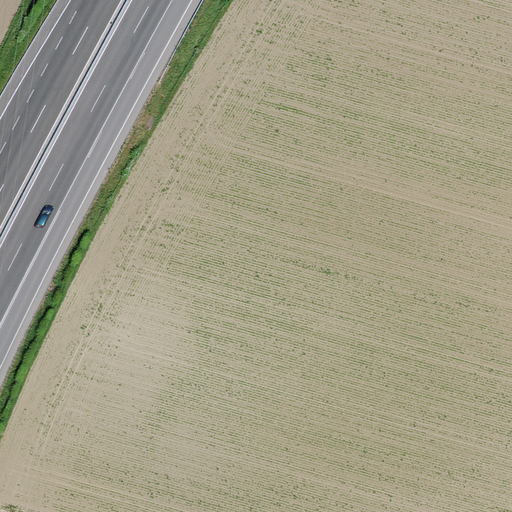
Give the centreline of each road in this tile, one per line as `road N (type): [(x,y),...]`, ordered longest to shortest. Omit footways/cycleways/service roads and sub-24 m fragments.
road 1 (motorway): [(42,202),(152,0)]
road 2 (motorway): [(102,0),(0,190)]
road 3 (motorway): [(0,331),(42,202)]
